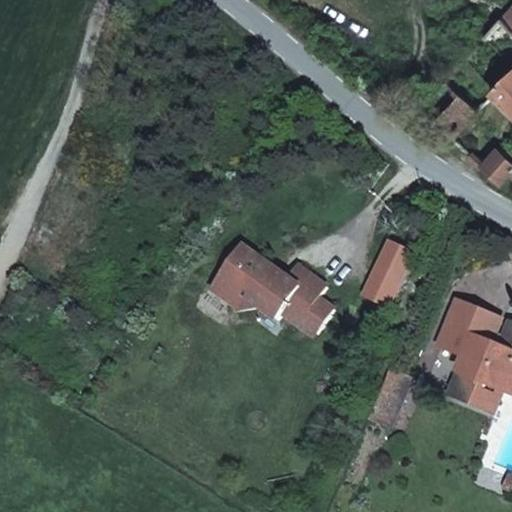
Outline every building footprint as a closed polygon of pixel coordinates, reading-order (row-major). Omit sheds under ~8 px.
[(511,10),(503,21),(511,29),(511,10)] [(511,74),(493,95),(511,113),(511,74)] [(466,125),(479,111),(446,80),(421,107),(453,138),(466,125)] [(501,182),(511,171),(511,161),(500,150),(484,166),(501,182)] [(282,320),(286,314),(303,326),(305,324),(319,334),(335,310),(319,300),(328,286),(313,276),(298,266),(291,276),(276,280),(274,265),(271,263),(260,264),(258,254),(244,244),(219,281),(237,294),(238,308),(238,311),(263,307),(282,320)] [(219,281),(212,290),(238,308),(237,294),(219,281)] [(511,384),(511,325),(506,337),(497,333),(491,346),(471,337),(481,313),(469,308),(458,303),(440,343),(467,355),(451,393),(477,405),(486,383),(505,391),(509,383),(511,384)] [(511,325),(481,313),(471,337),(491,346),(497,333),(506,337),(511,325)] [(392,370),(384,390),(402,397),(410,378),(392,370)] [(495,412),(505,391),(486,383),(477,405),(495,412)] [(402,397),(384,390),(373,417),(391,424),(402,397)]
